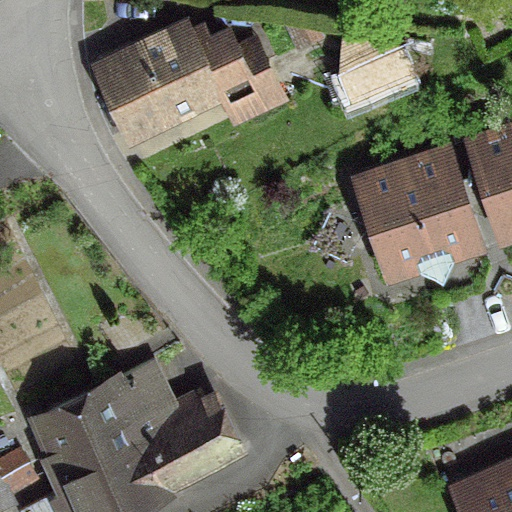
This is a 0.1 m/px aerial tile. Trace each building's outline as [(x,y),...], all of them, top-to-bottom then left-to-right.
[(318,34),(309,18),(285,30),(293,46),(318,34)] [(193,45),(184,26),(97,67),(125,128),(253,66),(240,39),(231,44),(225,30),(193,45)] [(336,72),(341,73),(350,93),(410,67),(400,45),(339,39),(336,72)] [(511,124),(465,140),(496,232),(511,226),(511,124)] [(448,249),(476,239),(445,146),(353,177),(383,270),(412,260),(414,268),(438,280),(450,256),(448,249)] [(123,372),(107,381),(157,478),(233,440),(211,396),(201,401),(195,390),(172,401),(150,358),(123,372)] [(57,488),(18,509),(19,511),(102,511),(160,483),(157,478),(107,381),(37,417),(42,427),(31,433),(57,488)] [(0,496),(9,492),(5,485),(30,470),(17,448),(0,457),(0,496)] [(511,511),(511,477),(460,500),(465,511),(511,511)]
